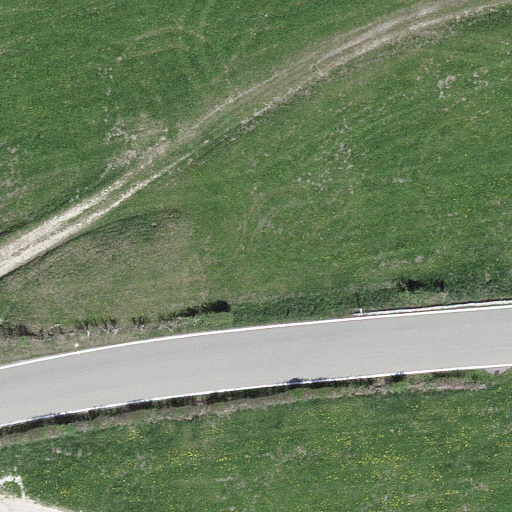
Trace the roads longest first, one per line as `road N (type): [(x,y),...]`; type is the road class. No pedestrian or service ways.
road 1 (tertiary): [(0,398),(143,368),(511,332)]
road 2 (track): [(0,262),(338,50),(440,9)]
